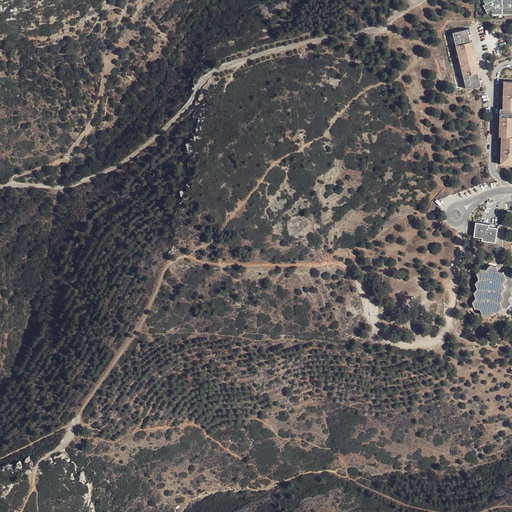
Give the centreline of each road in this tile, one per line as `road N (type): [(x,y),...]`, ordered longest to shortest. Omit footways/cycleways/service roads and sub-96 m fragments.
road 1 (track): [(0,459),(77,418),(176,259),(344,264),(369,320),(396,343),(428,344),(447,328),(456,225)]
road 2 (unclassified): [(0,187),(74,184),(135,153),(183,110),(208,74),(239,58),(381,27),(418,0)]
road 3 (track): [(11,186),(13,177),(65,158),(90,124),(110,57)]
